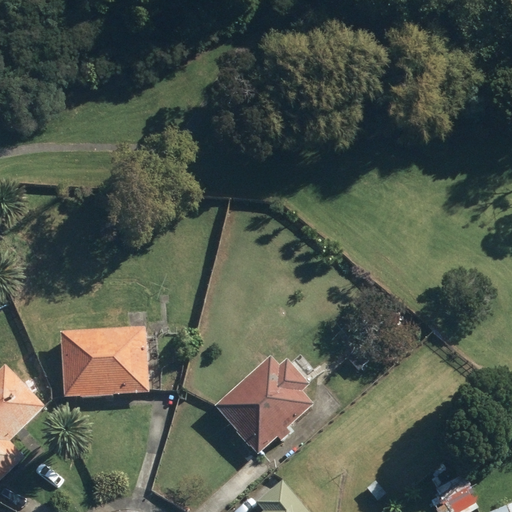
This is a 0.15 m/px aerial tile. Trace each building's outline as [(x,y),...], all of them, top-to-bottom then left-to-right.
[(148,329),(71,334),(75,397),(152,392),(148,329)] [(261,455),(281,439),(285,444),(296,435),(292,430),(319,407),(308,394),(316,388),(294,361),(287,367),(280,358),(221,406),(261,455)] [(0,485),(29,458),(16,445),(51,412),(9,367),(0,375),(0,485)] [(460,468),(422,491),(434,511),(472,487),(460,468)] [(258,504),(265,511),(312,511),(294,490),(287,481),(258,504)]
